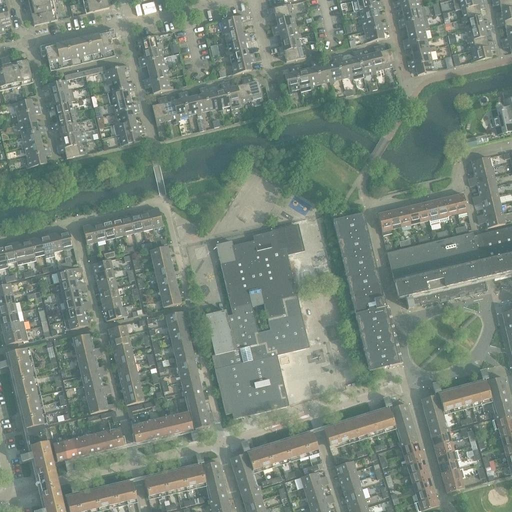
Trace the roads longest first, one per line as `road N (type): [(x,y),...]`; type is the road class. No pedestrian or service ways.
road 1 (residential): [(223,443),(164,202),(71,225)]
road 2 (residential): [(133,465),(71,225)]
road 3 (residential): [(368,208),(447,192),(468,158),(511,148)]
road 4 (residential): [(485,300),(491,325),(469,369),(411,384)]
road 5 (residential): [(445,507),(411,384)]
road 6 (residential): [(12,496),(133,465)]
road 7 (residential): [(152,144),(126,23)]
